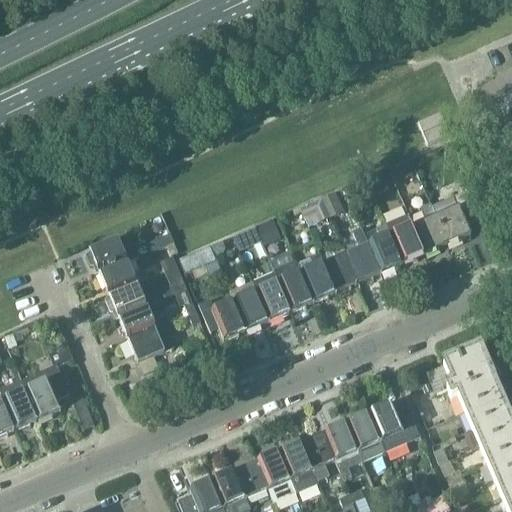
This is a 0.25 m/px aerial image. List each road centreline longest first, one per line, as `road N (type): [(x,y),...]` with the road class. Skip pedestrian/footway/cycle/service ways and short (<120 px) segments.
road 1 (residential): [(128,453),(511,288)]
road 2 (secondary): [(0,105),(229,0)]
road 3 (residential): [(128,453),(51,293)]
road 4 (residential): [(511,187),(488,134),(487,112),(489,99),(511,78)]
road 5 (secondary): [(108,0),(0,54)]
